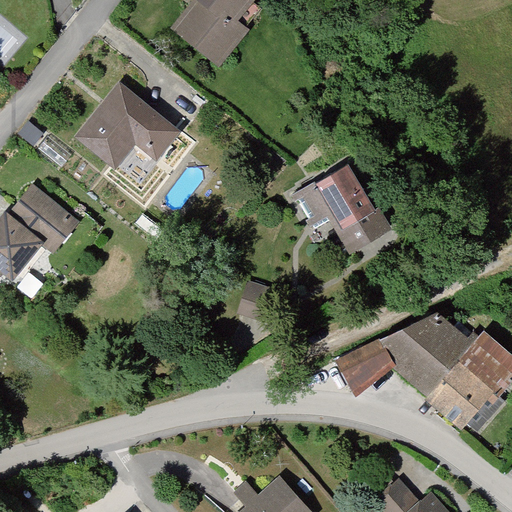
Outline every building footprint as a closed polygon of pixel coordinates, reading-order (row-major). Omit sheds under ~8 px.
[(257,7),(248,0),(181,0),(187,5),(170,28),(214,62),(257,7)] [(182,135),(113,85),(74,139),(118,171),(130,155),(155,173),(182,135)] [(375,210),(349,167),(302,194),(324,231),(336,224),(352,252),(391,230),(378,208),(375,210)] [(82,233),(25,194),(0,230),(0,277),(16,288),(39,254),(58,267),(82,233)] [(244,313),(273,315),(275,282),(246,280),(244,313)] [(464,437),(510,376),(432,317),(342,365),(357,391),(384,376),(464,437)] [(246,511),(307,511),(279,478),(256,498),(247,487),(235,498),(246,511)] [(382,511),(441,511),(426,495),(416,504),(396,482),(374,502),(382,511)]
